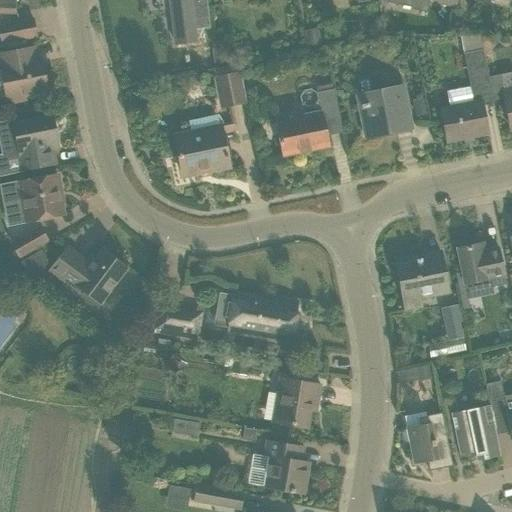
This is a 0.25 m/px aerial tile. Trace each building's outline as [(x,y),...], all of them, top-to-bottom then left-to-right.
[(0,0),(0,11),(14,12),(14,0),(0,0)] [(0,37),(1,43),(36,36),(33,19),(0,25),(0,37)] [(319,33),(305,36),(307,49),(322,46),(319,33)] [(483,48),(493,37),(489,33),(481,35),(483,48)] [(473,97),(492,93),(488,76),(482,44),(480,34),(460,35),(473,97)] [(0,70),(6,103),(9,102),(25,100),(24,95),(47,91),(43,68),(41,68),(42,70),(37,71),(32,47),(0,53),(0,70)] [(510,129),(511,128),(511,71),(488,76),(492,93),(493,101),(505,98),(510,129)] [(222,107),(244,102),(237,72),(215,76),(222,107)] [(356,95),(365,138),(396,132),(396,131),(394,124),(409,121),(409,122),(410,122),(403,86),(356,95)] [(315,93),(320,115),(277,123),(280,138),(278,138),(282,156),(328,146),(323,122),(339,119),(340,126),(341,126),(334,89),(315,93)] [(153,101),(158,102),(161,98),(159,93),(154,93),(151,97),(153,101)] [(426,115),(423,98),(412,100),(416,117),(426,115)] [(441,109),(447,142),(487,133),(481,101),(441,109)] [(21,150),(25,170),(55,164),(51,143),(56,142),(57,149),(58,149),(52,116),(16,123),(15,119),(0,121),(0,148),(1,154),(21,150)] [(182,176),(229,167),(220,126),(174,136),(182,176)] [(22,222),(62,214),(60,200),(62,200),(62,199),(60,199),(58,193),(61,192),(57,175),(14,183),(22,222)] [(19,257),(47,241),(39,227),(11,243),(19,257)] [(506,283),(499,249),(481,253),(479,244),(456,248),(465,292),(506,283)] [(67,246),(64,249),(48,270),(63,282),(63,283),(80,296),(76,302),(96,317),(104,306),(100,303),(127,268),(102,249),(90,265),(81,259),(82,258),(67,246)] [(20,262),(25,271),(47,259),(41,250),(20,262)] [(422,305),(420,296),(448,290),(440,252),(420,256),(421,260),(395,265),(404,309),(422,305)] [(213,326),(227,328),(226,332),(291,343),(298,302),(262,295),(261,299),(233,294),(233,295),(219,293),(213,326)] [(154,329),(154,332),(181,336),(198,339),(203,313),(159,305),(158,307),(151,306),(147,328),(154,329)] [(463,337),(459,317),(444,320),(448,340),(463,337)] [(503,349),(499,350),(497,354),(498,358),(501,361),(505,360),(508,356),(507,352),(503,349)] [(233,360),(232,368),(231,373),(246,376),(248,363),(234,360),(233,360)] [(322,373),(324,363),(317,362),(316,365),(309,363),(307,371),(322,373)] [(416,367),(419,380),(419,381),(431,379),(428,365),(416,367)] [(318,401),(320,385),(279,378),(276,393),(282,394),(277,422),(307,428),(312,400),(318,401)] [(490,405),(489,405),(490,409),(506,405),(501,381),(485,384),(490,405)] [(500,456),(493,423),(489,405),(450,413),(459,454),(474,451),(475,456),(482,454),(483,459),(500,456)] [(445,467),(452,466),(441,413),(418,418),(419,425),(406,427),(407,429),(403,430),(402,434),(403,440),(406,442),(409,441),(414,464),(427,461),(429,471),(445,467)] [(184,420),(174,419),(172,433),(182,435),(184,420)] [(257,430),(244,428),(242,439),(255,442),(257,430)] [(259,486),(303,494),(308,463),(300,461),(303,447),(267,441),(259,486)] [(168,496),(188,500),(190,489),(170,485),(168,496)] [(224,505),(226,491),(196,486),(193,500),(224,505)]
